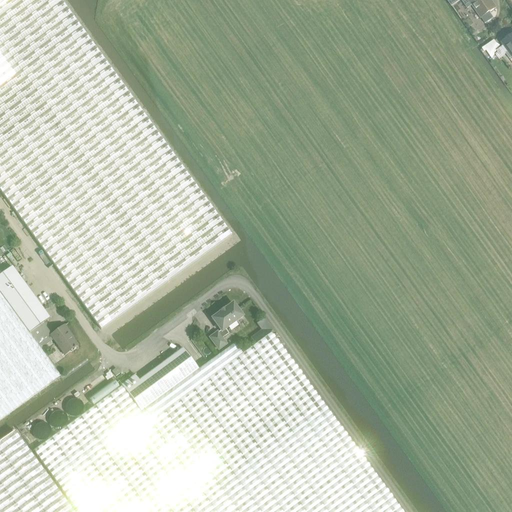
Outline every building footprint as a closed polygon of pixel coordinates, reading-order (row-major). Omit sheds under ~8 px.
[(0,192),(101,332),(231,239),(58,0),(8,0),(0,6),(0,56),(14,76),(0,86),(0,192)] [(462,0),(461,1),(462,2),(468,11),(473,7),(481,19),(482,19),(490,13),(496,9),(489,0),(462,0)] [(490,13),(482,19),(485,25),(494,19),(490,13)] [(511,38),(503,45),(509,53),(506,55),(510,61),(511,59),(511,38)] [(0,56),(0,86),(14,76),(0,56)] [(11,269),(2,276),(0,276),(0,294),(40,350),(47,344),(49,343),(53,340),(50,336),(42,324),(48,320),(33,297),(21,280),(11,269)] [(60,377),(40,350),(0,294),(0,276),(2,276),(0,273),(0,420),(5,417),(18,408),(60,377)] [(242,317),(233,304),(224,310),(220,313),(220,314),(212,320),(221,332),(218,335),(217,333),(210,339),(219,351),(226,345),(222,339),(228,334),(225,330),(242,317)] [(62,327),(50,336),(53,340),(64,356),(73,350),(78,347),(71,338),(70,339),(62,327)] [(402,511),(352,444),(338,426),(307,383),(271,334),(242,355),(148,424),(120,387),(34,451),(58,486),(77,511),(402,511)] [(135,376),(120,387),(148,424),(242,355),(235,344),(198,371),(183,350),(139,382),(135,376)] [(120,373),(116,368),(112,371),(116,376),(120,373)] [(72,511),(14,433),(0,443),(0,511),(72,511)]
